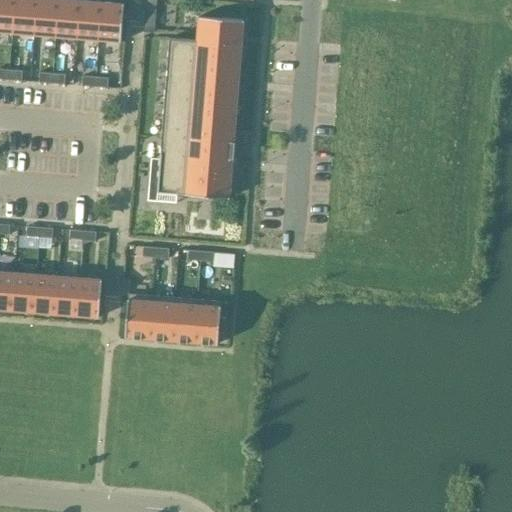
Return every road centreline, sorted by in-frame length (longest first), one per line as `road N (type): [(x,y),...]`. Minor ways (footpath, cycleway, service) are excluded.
road 1 (residential): [(290,254),(310,0)]
road 2 (unclassified): [(0,497),(179,511)]
